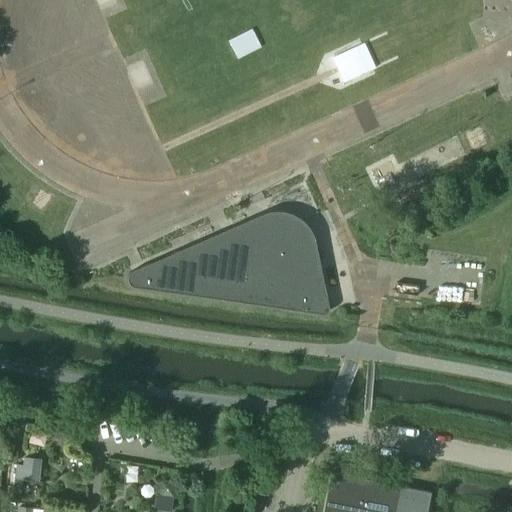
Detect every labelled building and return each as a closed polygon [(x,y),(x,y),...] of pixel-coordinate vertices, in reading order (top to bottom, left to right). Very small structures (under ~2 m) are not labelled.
[(117,0),(95,0),(101,11),(119,3),(117,0)] [(334,87),(365,74),(354,47),(323,59),(334,87)] [(128,61),(136,87),(155,81),(148,55),(128,61)] [(134,287),(322,314),(325,314),(327,313),(328,310),(329,308),(320,268),(320,266),(319,264),(317,263),(317,251),(314,239),(307,229),(298,222),(286,218),(277,217),(267,219),(258,223),(251,229),(245,237),(233,259),(177,251),(131,271),(128,273),(127,277),(127,280),(130,285),(134,287)] [(40,459),(19,458),(18,480),(40,480),(40,459)] [(426,511),(429,500),(430,492),(330,472),(322,511),(426,511)]
